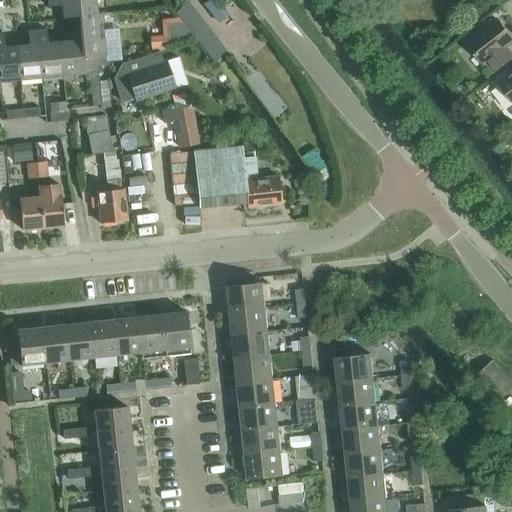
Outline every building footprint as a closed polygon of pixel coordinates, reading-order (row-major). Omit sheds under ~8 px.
[(77,16),(95,14),(93,0),(46,0),(47,7),(61,6),(62,18),(78,16),(77,16)] [(191,0),(180,7),(211,60),(226,52),(195,0),(191,0)] [(224,8),(217,0),(206,0),(203,3),(213,17),(224,8)] [(83,56),(85,73),(101,71),(100,63),(105,62),(105,63),(120,62),(117,31),(102,32),(100,14),(95,14),(77,16),(78,16),(79,26),(82,56),(83,56)] [(511,54),(506,47),(511,43),(511,38),(497,19),(467,43),(484,65),(486,63),(494,73),(511,58),(511,54)] [(180,22),(166,24),(168,48),(193,39),(180,22)] [(59,42),(62,75),(85,73),(83,56),(82,56),(79,26),(70,27),(71,41),(59,42)] [(36,31),(41,78),(62,75),(59,42),(47,43),(45,30),(36,31)] [(16,46),(19,80),(41,78),(36,31),(27,32),(28,45),(16,46)] [(0,81),(19,80),(16,46),(4,47),(3,34),(0,34),(0,81)] [(175,88),(166,60),(128,72),(136,100),(175,88)] [(90,90),(99,89),(108,88),(106,72),(89,74),(90,90)] [(511,72),(498,83),(511,100),(511,106),(509,109),(511,113),(511,72)] [(100,105),(99,89),(90,90),(92,106),(100,105)] [(65,102),(49,104),(50,113),(66,112),(65,108),(65,102)] [(39,107),(22,109),(22,118),(40,116),(39,107)] [(192,107),(171,111),(178,148),(199,144),(192,107)] [(22,118),(22,109),(0,111),(2,120),(22,118)] [(44,114),(44,115),(45,123),(67,120),(66,112),(50,113),(44,114)] [(102,152),(105,180),(106,184),(96,185),(96,191),(99,222),(126,219),(123,189),(121,189),(120,179),(118,160),(115,161),(114,151),(119,150),(116,136),(109,137),(106,115),(83,120),(90,155),(102,152)] [(245,208),(280,204),(278,176),(255,178),(254,163),(243,164),(241,146),(192,151),(197,208),(245,203),(245,208)] [(36,162),(37,178),(48,177),(46,161),(36,162)] [(37,178),(36,162),(25,163),(27,179),(37,178)] [(326,168),(317,175),(321,182),(331,176),(326,168)] [(39,198),(42,228),(63,226),(60,196),(59,196),(57,184),(38,186),(39,198)] [(21,230),(42,228),(39,198),(18,200),(21,230)] [(231,311),(266,307),(263,283),(229,286),(231,311)] [(295,290),(297,304),(306,303),(304,289),(295,290)] [(307,318),(306,303),(297,304),(299,319),(307,318)] [(234,335),(269,331),(266,307),(231,311),(234,335)] [(168,313),(172,355),(191,352),(186,311),(168,313)] [(172,355),(168,313),(150,315),(154,357),(172,355)] [(132,317),(136,352),(139,351),(140,358),(154,357),(150,315),(132,317)] [(114,319),(118,354),(136,352),(132,317),(114,319)] [(90,322),(94,357),(118,354),(114,319),(90,322)] [(66,325),(70,359),(94,357),(90,322),(66,325)] [(70,359),(66,325),(42,327),(46,362),(70,359)] [(42,327),(17,330),(18,342),(9,343),(11,365),(21,364),(21,365),(46,362),(42,327)] [(269,331),(234,335),(236,359),(271,355),(269,331)] [(302,352),(311,351),(309,336),(301,337),(302,352)] [(345,339),(336,341),(337,351),(346,349),(345,339)] [(311,351),(302,352),(304,366),(313,366),(311,351)] [(339,383),(374,379),(371,354),(337,358),(339,383)] [(239,383),(274,379),(271,355),(236,359),(239,383)] [(183,359),(186,385),(199,383),(196,358),(183,359)] [(511,381),(493,360),(474,378),(497,403),(511,389),(511,381)] [(402,376),(411,375),(410,361),(401,362),(402,376)] [(411,375),(402,376),(404,391),(413,390),(411,375)] [(157,379),(158,388),(171,386),(170,377),(157,379)] [(158,388),(157,379),(145,380),(146,389),(158,388)] [(241,407),(276,403),(274,379),(239,383),(241,407)] [(374,379),(339,383),(342,407),(376,403),(374,379)] [(120,383),(121,392),(136,390),(135,381),(120,383)] [(121,392),(120,383),(106,385),(107,394),(121,392)] [(307,400),(316,399),(314,384),(306,385),(307,400)] [(73,388),(74,397),(88,396),(87,387),(73,388)] [(74,397),(73,388),(58,390),(59,399),(74,397)] [(22,390),(12,392),(13,402),(31,400),(29,390),(22,390)] [(316,399),(307,400),(309,414),(318,413),(316,399)] [(276,403),(241,407),(244,431),(279,427),(276,403)] [(376,403),(342,407),(345,431),(379,427),(376,403)] [(95,430),(128,427),(126,406),(93,409),(95,430)] [(408,424),(417,423),(415,409),(406,410),(408,424)] [(417,423),(408,424),(409,439),(418,438),(417,423)] [(97,450),(130,447),(128,427),(95,430),(97,450)] [(279,427),(244,431),(246,455),(281,451),(279,427)] [(379,427),(345,431),(347,455),(381,451),(379,427)] [(75,429),(76,437),(88,436),(87,428),(75,429)] [(76,437),(75,429),(62,430),(63,439),(76,437)] [(312,447),(321,446),(320,432),(311,432),(312,447)] [(314,462),(322,461),(321,446),(312,447),(314,462)] [(100,471),(133,467),(130,447),(97,450),(100,471)] [(284,476),(281,451),(246,455),(249,480),(284,476)] [(350,479),(384,475),(381,451),(347,455),(350,479)] [(413,472),(422,471),(420,457),(411,458),(413,472)] [(79,469),(80,477),(92,476),(91,467),(79,469)] [(102,491),(135,487),(133,467),(100,471),(102,491)] [(80,477),(79,469),(66,470),(67,478),(80,477)] [(422,471),(413,472),(414,487),(423,486),(422,471)] [(352,503),(387,499),(384,475),(350,479),(352,503)] [(104,511),(137,507),(135,487),(102,491),(104,511)] [(451,511),(495,511),(494,500),(490,498),(486,498),(485,494),(457,497),(458,508),(451,509),(451,511)] [(387,511),(387,499),(352,503),(353,511),(387,511)]
